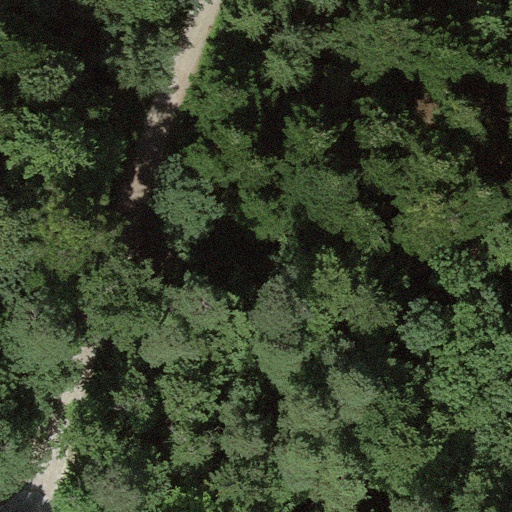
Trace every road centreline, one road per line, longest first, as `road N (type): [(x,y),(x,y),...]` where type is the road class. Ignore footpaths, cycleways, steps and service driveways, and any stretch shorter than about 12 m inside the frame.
road 1 (track): [(225,0),(130,235),(38,511)]
road 2 (track): [(130,235),(511,252)]
